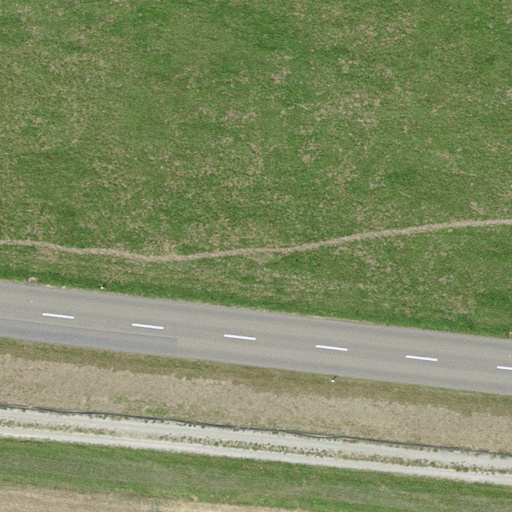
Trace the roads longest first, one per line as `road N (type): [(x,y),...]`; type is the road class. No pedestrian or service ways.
road 1 (tertiary): [(0,311),(511,370)]
road 2 (track): [(0,429),(511,476)]
